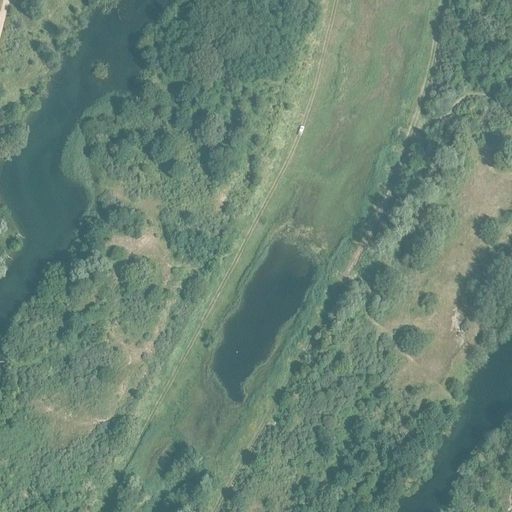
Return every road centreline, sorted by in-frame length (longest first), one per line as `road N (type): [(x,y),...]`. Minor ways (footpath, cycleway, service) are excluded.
road 1 (track): [(103,511),(292,151),(337,0)]
road 2 (track): [(216,511),(393,192),(441,0)]
